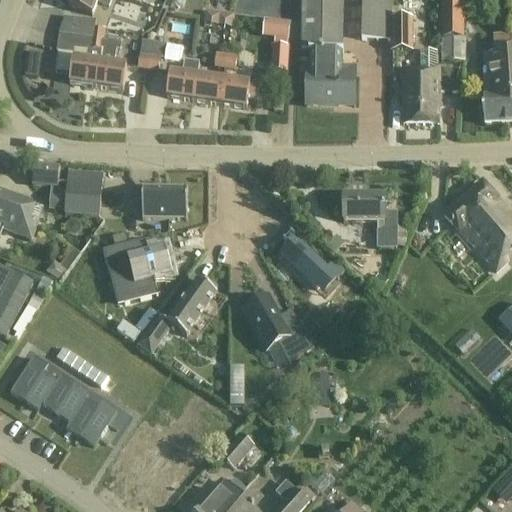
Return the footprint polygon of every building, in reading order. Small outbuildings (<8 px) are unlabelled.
[(71,0),(68,10),(92,19),(97,4),(108,8),(111,0),(71,0)] [(309,55),(309,77),(306,77),(305,109),(355,110),(355,78),(341,77),(342,56),(343,0),(361,0),(361,43),(391,44),(391,20),(391,0),(301,0),(300,55),(309,55)] [(441,9),(441,40),(464,40),(464,0),(441,0),(441,9)] [(229,29),(232,16),(204,12),(201,25),(229,29)] [(260,20),(259,39),(288,40),(289,22),(260,20)] [(413,54),(413,20),(391,20),(391,54),(413,54)] [(84,24),(82,40),(103,43),(105,33),(93,32),(94,25),(84,24)] [(101,56),(103,43),(58,37),(56,54),(58,55),(75,57),(75,52),(101,56)] [(482,56),(484,99),(483,99),(484,112),(482,113),(482,115),(484,115),(484,127),(507,126),(505,84),(511,84),(511,71),(511,55),(511,37),(493,38),(494,56),(482,56)] [(459,41),(441,42),(441,45),(440,45),(441,65),(465,65),(465,41),(459,41)] [(101,56),(96,90),(123,94),(126,69),(114,67),(116,53),(120,53),(121,46),(104,43),(103,43),(101,56)] [(154,45),(142,43),(138,71),(149,73),(152,53),(154,45)] [(272,47),(270,74),(288,75),(290,48),(287,48),(287,45),(275,44),(274,47),(272,47)] [(154,45),(152,53),(149,73),(158,74),(160,62),(164,62),(166,47),(154,45)] [(58,55),(55,74),(71,76),(69,86),(96,90),(101,56),(75,52),(75,57),(58,55)] [(419,55),(419,68),(420,81),(403,81),(403,128),(438,128),(437,55),(419,55)] [(216,56),(214,69),(225,71),(226,57),(216,56)] [(226,57),(225,71),(235,72),(237,58),(226,57)] [(194,104),(197,80),(199,66),(184,64),(182,77),(170,76),(166,100),(194,104)] [(221,83),(199,80),(197,80),(194,104),(217,108),(221,83)] [(250,87),(227,84),(221,83),(217,108),(246,112),(247,102),(257,104),(259,90),(249,88),(250,87)] [(98,221),(101,190),(58,186),(59,169),(34,167),(31,190),(51,191),(49,206),(65,207),(64,219),(98,221)] [(511,218),(499,204),(493,199),(482,188),(444,219),(495,276),(507,265),(505,262),(511,254),(511,218)] [(187,195),(143,192),(140,223),(185,226),(187,195)] [(31,206),(0,194),(0,228),(4,230),(3,232),(31,243),(38,224),(26,219),(31,206)] [(343,200),(343,225),(377,225),(377,233),(376,234),(376,252),(397,252),(397,246),(406,245),(406,229),(397,229),(397,214),(385,215),(384,199),(343,200)] [(137,254),(135,244),(103,252),(106,267),(114,265),(124,307),(157,298),(153,281),(172,276),(164,247),(137,254)] [(298,244),(281,262),(325,304),(342,286),(298,244)] [(0,338),(6,342),(34,287),(0,269),(0,338)] [(187,338),(217,296),(198,282),(168,324),(187,338)] [(267,298),(242,313),(265,353),(276,346),(287,365),(311,351),(290,313),(279,319),(267,298)] [(511,310),(498,323),(511,339),(511,310)] [(37,312),(32,319),(42,326),(47,319),(37,312)] [(32,319),(28,325),(38,332),(42,326),(32,319)] [(138,346),(152,356),(172,329),(158,319),(138,346)] [(38,332),(28,325),(23,332),(32,339),(38,332)] [(39,358),(38,357),(14,391),(15,392),(15,391),(28,400),(47,373),(51,368),(38,359),(39,358)] [(47,373),(28,400),(40,409),(40,410),(41,410),(45,404),(60,383),(47,373)] [(66,377),(65,376),(60,383),(45,404),(59,413),(78,387),(65,378),(66,377)] [(88,402),(92,396),(91,395),(91,396),(78,387),(59,413),(73,423),(88,402)] [(153,394),(146,390),(142,396),(152,403),(156,397),(153,394)] [(152,403),(142,396),(137,403),(147,410),(152,403)] [(73,423),(68,430),(69,431),(70,430),(82,439),(101,412),(88,402),(73,423)] [(147,410),(137,403),(133,409),(142,416),(146,411),(147,410)] [(101,412),(82,439),(94,447),(94,448),(95,449),(119,415),(118,414),(118,415),(105,406),(101,412)] [(133,436),(111,460),(151,497),(173,474),(133,436)] [(221,460),(235,474),(253,454),(252,453),(238,440),(221,460)] [(201,511),(225,511),(238,498),(245,490),(235,482),(229,490),(225,486),(201,511)] [(286,486),(275,496),(284,504),(276,511),(305,511),(310,507),(309,507),(311,505),(312,506),(312,505),(311,504),(315,500),(301,487),(295,494),(286,486)] [(253,511),(238,498),(225,511),(253,511)]
